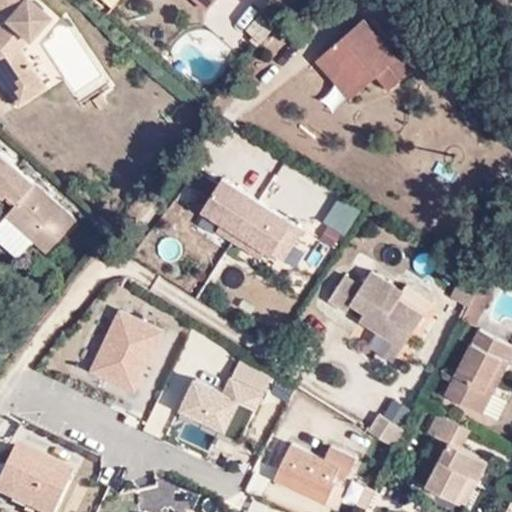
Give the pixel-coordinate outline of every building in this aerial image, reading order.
[(0,0),(0,51),(36,10),(24,0),(0,0)] [(183,0),(202,16),(207,10),(194,0),(183,0)] [(194,0),(207,10),(215,0),(194,0)] [(264,0),(281,16),(294,0),(264,0)] [(241,30),(260,45),(278,22),(259,7),(241,30)] [(36,10),(0,51),(0,88),(10,104),(36,86),(11,48),(40,14),(36,10)] [(324,54),(355,94),(375,78),(387,91),(412,70),(398,53),(393,57),(361,22),(324,54)] [(348,100),(355,94),(324,54),(314,62),(348,100)] [(464,102),(481,111),(490,95),(473,86),(464,102)] [(511,117),(511,93),(505,87),(488,101),(507,122),(511,117)] [(4,216),(32,241),(44,252),(73,218),(0,155),(0,193),(12,204),(1,214),(4,216)] [(271,245),(288,255),(310,218),(227,169),(192,227),(228,248),(234,239),(265,257),(271,245)] [(342,191),(326,218),(349,231),(365,205),(342,191)] [(0,245),(15,258),(32,241),(4,216),(0,221),(0,245)] [(379,324),(374,332),(399,347),(418,317),(395,302),(398,294),(364,271),(356,285),(340,276),(323,299),(341,313),(347,305),(365,315),(379,324)] [(445,296),(464,308),(474,290),(477,285),(457,274),(445,296)] [(464,308),(474,313),(476,314),(485,298),(481,294),(484,289),(477,285),(474,290),(464,308)] [(117,300),(88,367),(140,389),(168,322),(117,300)] [(464,308),(457,321),(466,327),(474,313),(464,308)] [(359,323),(374,332),(379,324),(365,315),(359,323)] [(476,413),(487,394),(488,390),(481,386),(494,360),(502,364),(510,348),(473,330),(439,394),(476,413)] [(233,381),(266,391),(274,365),(240,355),(233,381)] [(481,386),(488,390),(502,364),(494,360),(481,386)] [(227,427),(246,392),(201,368),(182,404),(227,427)] [(501,401),(487,394),(476,413),(491,420),(501,401)] [(129,425),(138,412),(132,407),(123,420),(129,425)] [(462,426),(433,411),(421,433),(442,442),(421,483),(450,499),(465,476),(472,478),(482,459),(454,443),(462,426)] [(373,413),(372,415),(364,431),(391,448),(398,435),(401,428),(373,413)] [(0,495),(41,511),(56,511),(76,464),(15,440),(0,476),(0,495)] [(318,458),(284,442),(266,477),(317,501),(333,466),(344,472),(350,459),(325,445),(318,458)] [(465,476),(450,499),(460,504),(472,478),(465,476)]
